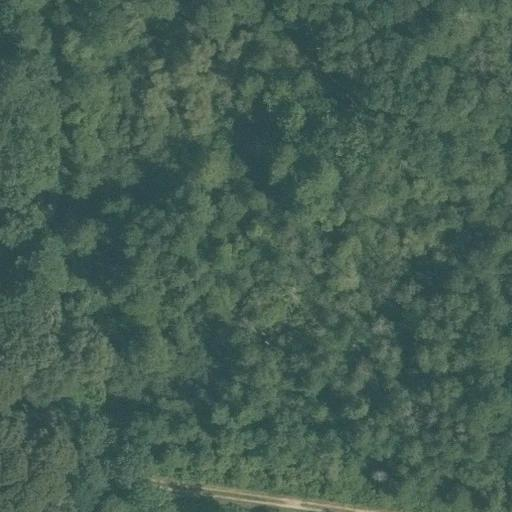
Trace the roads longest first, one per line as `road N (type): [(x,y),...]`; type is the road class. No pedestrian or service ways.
road 1 (track): [(74,446),(147,489),(209,504),(314,511)]
road 2 (track): [(0,277),(9,352),(40,410),(74,446)]
